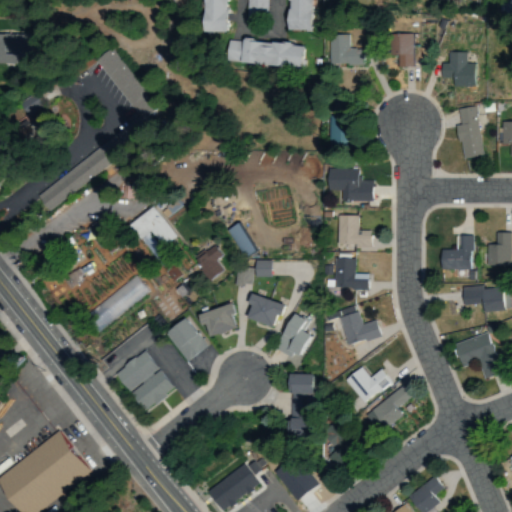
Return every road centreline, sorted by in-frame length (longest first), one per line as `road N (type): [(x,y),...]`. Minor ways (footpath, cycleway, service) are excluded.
road 1 (residential): [(403,189),(408,314),(445,429),(493,511)]
road 2 (secondary): [(183,511),(0,284)]
road 3 (residential): [(511,404),(445,429),(337,511)]
road 4 (residential): [(146,462),(252,377)]
